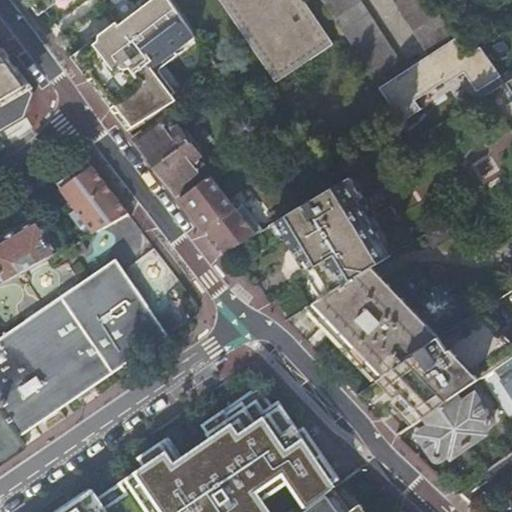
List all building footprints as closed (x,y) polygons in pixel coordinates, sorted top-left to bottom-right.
[(28,0),(41,17),(66,0),(28,0)] [(88,47),(73,59),(113,110),(130,133),(132,131),(178,102),(154,71),(198,38),(172,0),(150,0),(119,23),(116,20),(88,42),(88,47)] [(221,0),(279,85),(348,39),(327,7),(328,6),(324,0),(221,0)] [(327,7),(348,39),(380,89),(406,72),(358,0),(324,0),(328,6),(327,7)] [(393,0),(431,55),(457,38),(445,21),(431,0),(393,0)] [(0,52),(0,132),(25,119),(34,95),(5,59),(0,52)] [(143,135),(135,140),(157,168),(191,144),(188,141),(189,137),(186,131),(181,131),(170,116),(161,123),(164,126),(146,139),(143,135)] [(414,140),(403,124),(382,138),(392,154),(414,140)] [(193,147),(191,144),(157,168),(179,197),(186,192),(183,188),(200,174),(203,177),(212,171),(200,156),(201,152),(197,147),(193,147)] [(87,224),(93,233),(127,214),(118,203),(91,167),(78,177),(74,173),(58,184),(76,210),(71,214),(81,229),(87,224)] [(238,211),(213,177),(212,178),(182,201),(208,235),(225,257),(258,236),(238,211)] [(352,178),(310,204),(278,224),(288,241),(294,250),(292,251),(306,275),(308,274),(310,276),(324,300),(373,269),(386,261),(376,244),(380,241),(377,236),(372,227),(369,222),(358,204),(365,200),(361,194),(356,185),(352,178)] [(376,218),(365,200),(358,204),(369,222),(376,218)] [(238,211),(258,236),(265,232),(245,206),(238,211)] [(0,242),(0,278),(2,283),(65,249),(55,233),(48,237),(38,221),(0,242)] [(288,241),(278,224),(272,228),(279,239),(288,241)] [(452,238),(444,225),(425,237),(433,250),(452,238)] [(376,244),(386,261),(391,259),(380,241),(376,244)] [(0,407),(22,439),(99,384),(169,334),(113,260),(0,338),(0,407)] [(388,285),(373,269),(324,300),(309,310),(312,313),(324,325),(376,381),(379,384),(388,377),(401,367),(411,360),(439,339),(388,285)] [(490,307),(439,339),(411,360),(401,367),(388,377),(379,384),(359,398),(377,417),(379,417),(380,418),(382,418),(384,418),(385,417),(387,417),(398,409),(412,430),(427,420),(442,410),(452,403),(457,400),(484,381),(484,382),(497,374),(511,363),(511,339),(504,328),(490,307)] [(324,325),(312,313),(308,317),(373,385),(376,381),(324,325)] [(511,376),(502,383),(497,374),(484,382),(511,421),(511,420),(511,376)] [(302,511),(334,489),(277,407),(272,410),(259,392),(205,428),(215,440),(174,468),(160,448),(143,459),(149,468),(98,501),(93,494),(67,511),(302,511)] [(462,407),(457,400),(452,403),(442,410),(469,448),(484,437),(482,433),(492,426),(493,424),(475,398),(474,399),(472,397),(466,401),(467,403),(462,407)] [(22,439),(0,407),(0,462),(1,464),(27,447),(22,439)] [(469,448),(442,410),(427,420),(432,428),(426,432),(425,430),(419,435),(420,437),(419,438),(437,463),(440,463),(450,456),(452,460),(469,448)] [(351,511),(334,489),(302,511),(366,511),(361,504),(351,511)]
